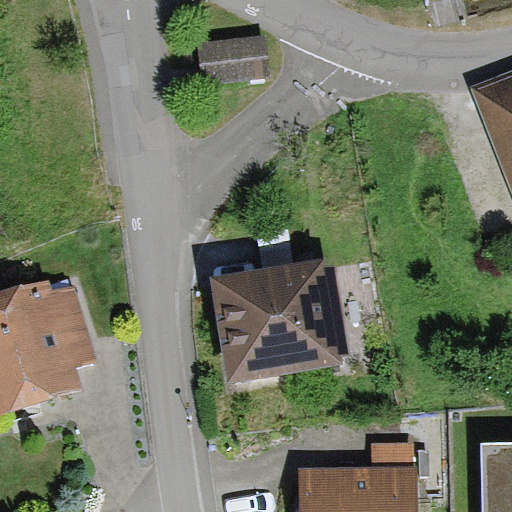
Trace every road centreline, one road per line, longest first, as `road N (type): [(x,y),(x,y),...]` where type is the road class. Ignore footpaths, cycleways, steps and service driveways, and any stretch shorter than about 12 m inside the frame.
road 1 (residential): [(188,511),(125,0)]
road 2 (residential): [(245,0),(355,54),(435,70),(511,59)]
